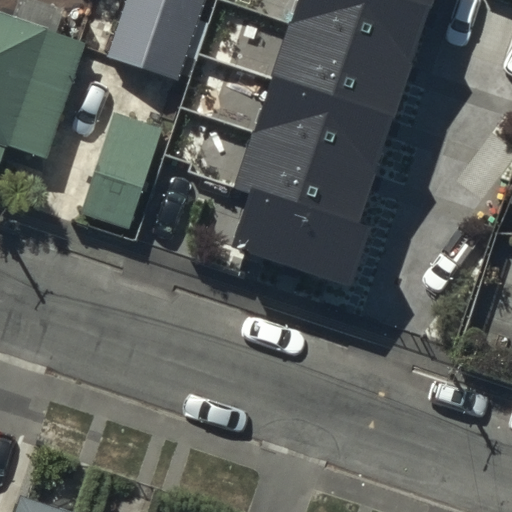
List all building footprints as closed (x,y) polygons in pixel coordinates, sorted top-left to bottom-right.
[(131,0),(107,75),(180,98),(209,8),(216,10),(219,0),(131,0)] [(431,0),(298,0),(235,188),(250,194),(232,246),(348,285),(367,229),(354,225),(431,0)] [(86,58),(0,28),(0,175),(6,178),(11,163),(47,175),(86,58)] [(511,105),(467,89),(435,175),(495,198),(511,154),(511,105)] [(164,140),(114,125),(84,229),(133,244),(164,140)] [(69,511),(33,500),(28,511),(69,511)]
